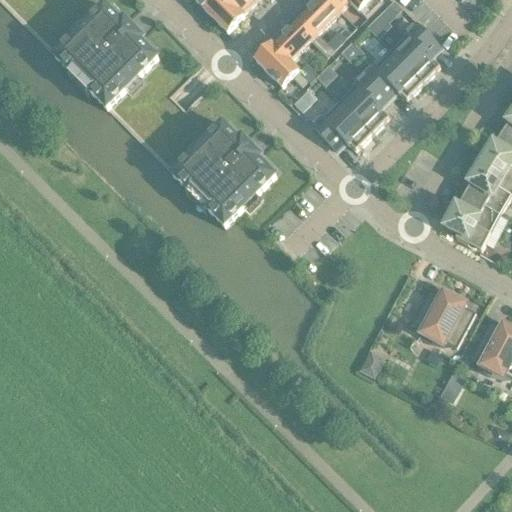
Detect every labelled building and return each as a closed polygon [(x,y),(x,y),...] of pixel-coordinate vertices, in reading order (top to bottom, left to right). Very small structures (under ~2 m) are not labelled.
[(223,0),(200,0),(196,5),(229,37),(244,21),(223,0)] [(258,5),(253,0),(223,0),(244,21),(245,21),(244,19),(258,5)] [(342,17),(325,0),(324,0),(300,25),(316,42),(312,46),(320,54),(327,47),(319,39),(342,17)] [(367,0),(325,0),(342,17),(351,7),(356,12),(367,0)] [(370,5),(377,12),(383,6),(376,0),(367,0),(356,12),(360,16),(370,5)] [(360,16),(367,22),(377,12),(370,5),(360,16)] [(368,33),(379,45),(392,32),(390,29),(404,15),(395,6),(368,33)] [(123,26),(106,10),(86,29),(89,32),(77,44),(75,41),(55,61),(108,114),(128,94),(125,92),(137,80),(139,82),(159,63),(142,46),(145,43),(126,24),(123,26)] [(316,42),(300,25),(275,50),(291,67),(312,46),(316,42)] [(391,55),(424,89),(441,72),(435,66),(429,59),(438,50),(416,28),(406,39),(407,39),(391,55)] [(328,48),(335,55),(346,44),(339,37),(328,48)] [(327,47),(320,54),(328,62),(335,55),(327,47)] [(300,76),(291,67),(275,50),(273,49),(257,65),(283,92),(293,82),(302,91),(308,85),(299,76),(300,76)] [(365,80),(386,101),(395,93),(401,99),(402,99),(408,105),(424,89),(391,55),(375,71),(374,70),(365,80)] [(329,88),(320,79),(319,80),(316,83),(326,92),(329,88)] [(340,106),(373,139),(390,123),(384,117),(384,116),(378,110),(386,101),(365,80),(355,89),(356,90),(340,106)] [(308,93),(293,109),(301,117),(317,102),(308,93)] [(357,156),(373,139),(340,106),(324,122),(323,121),(313,131),(335,153),(344,143),(350,150),(357,156)] [(511,143),(511,124),(503,137),(511,143)] [(241,145),(232,136),(224,128),(204,148),(207,150),(195,162),(193,159),(173,179),(226,232),(245,212),(243,210),(255,198),(257,201),(277,181),(260,164),(263,162),(243,142),(241,145)] [(511,185),(511,143),(503,137),(492,155),(490,154),(482,167),(511,185)] [(501,219),(511,200),(511,185),(482,167),(474,180),(476,181),(465,199),(501,219)] [(457,243),(468,249),(469,250),(470,251),(471,252),(473,253),(474,253),(476,254),(477,254),(482,256),(501,219),(465,199),(456,218),(454,217),(446,231),(459,238),(457,243)] [(423,334),(421,338),(424,339),(426,342),(428,344),(430,346),(432,347),(435,348),(438,348),(441,348),(444,350),(446,346),(457,353),(476,318),(465,311),(467,308),(444,296),(442,299),(431,293),(412,328),(423,334)] [(502,331),(490,325),(471,360),(483,367),(481,370),(484,372),(486,374),(488,377),(494,380),(497,381),(501,381),(504,382),(505,379),(511,382),(511,332),(504,328),(502,331)] [(371,356),(360,377),(375,384),(385,363),(371,356)] [(467,385),(454,378),(442,401),(455,408),(467,385)] [(509,438),(496,431),(489,444),(502,451),(509,438)]
